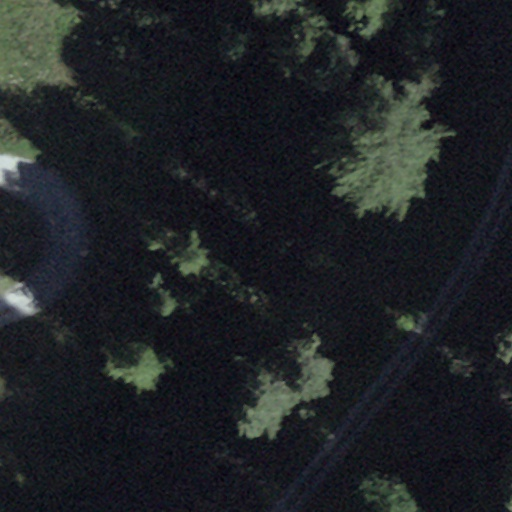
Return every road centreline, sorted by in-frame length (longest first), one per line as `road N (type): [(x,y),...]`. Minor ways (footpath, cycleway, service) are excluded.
road 1 (track): [(248,511),(448,284),(511,111)]
road 2 (track): [(0,196),(46,210),(33,271),(0,293)]
